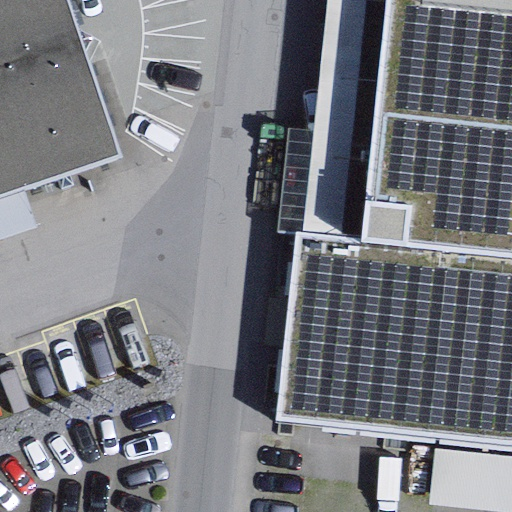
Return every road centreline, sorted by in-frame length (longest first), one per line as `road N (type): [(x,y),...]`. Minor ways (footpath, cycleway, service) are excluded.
road 1 (unclassified): [(195,511),(246,0)]
road 2 (unknown): [(226,198),(0,283)]
